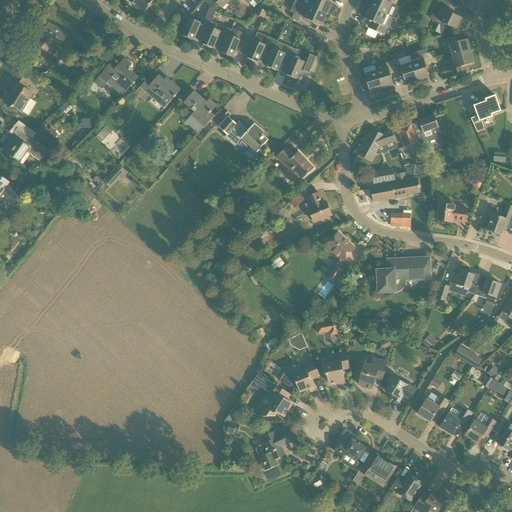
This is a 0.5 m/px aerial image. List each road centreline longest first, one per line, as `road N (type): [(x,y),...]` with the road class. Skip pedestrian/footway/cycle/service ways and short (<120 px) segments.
road 1 (residential): [(0,408),(64,443),(153,453),(219,334),(216,318),(166,268),(118,234),(102,241),(0,365)]
road 2 (residential): [(511,263),(365,226),(343,179),(344,123)]
road 3 (residential): [(344,123),(146,40)]
road 4 (residential): [(511,480),(479,461),(431,457),(376,419),(334,412)]
road 5 (residential): [(492,76),(361,116)]
road 6 (residential): [(361,116),(343,41),(354,0)]
